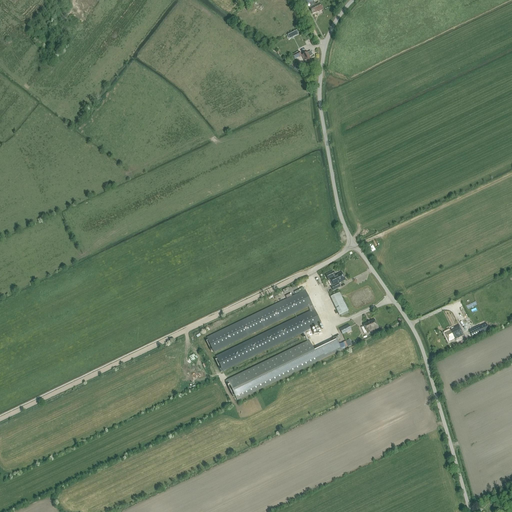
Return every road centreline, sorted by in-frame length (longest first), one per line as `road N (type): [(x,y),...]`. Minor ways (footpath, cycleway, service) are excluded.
road 1 (track): [(0,420),(308,272)]
road 2 (unclassified): [(470,511),(417,335),(354,244)]
road 3 (unclassified): [(354,244),(340,217),(319,88),(323,46),(352,0)]
